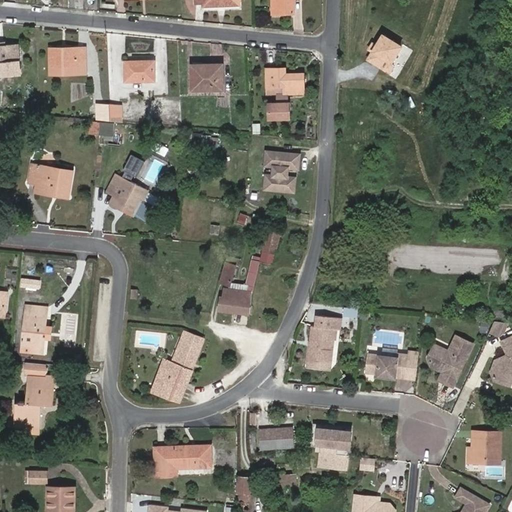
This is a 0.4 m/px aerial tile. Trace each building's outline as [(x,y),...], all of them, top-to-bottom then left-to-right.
[(273,0),(273,10),(287,9),(287,13),(295,13),(294,0),(273,0)] [(378,46),(375,51),(370,59),(391,72),(394,68),(393,62),(403,46),(385,35),(378,46)] [(5,44),(5,41),(0,41),(0,60),(20,60),(19,44),(5,44)] [(401,69),(414,49),(408,45),(395,65),(401,69)] [(87,73),(86,47),(51,47),(52,73),(87,73)] [(154,80),(154,60),(126,61),(127,80),(154,80)] [(224,89),(223,64),(193,64),(193,89),(224,89)] [(283,74),(283,68),(264,68),(265,93),(276,93),(276,103),(267,103),(267,118),(287,118),(287,103),(285,103),(285,93),(301,93),(300,73),(283,74)] [(101,119),(111,120),(111,104),(98,103),(98,119),(101,119)] [(111,120),(122,121),(122,105),(111,104),(111,120)] [(115,122),(97,121),(96,132),(114,134),(115,122)] [(298,153),(265,150),(264,164),(272,165),(272,175),(265,174),(263,188),(292,191),(294,177),(285,176),(286,166),(296,167),(298,153)] [(134,152),(125,169),(138,177),(147,159),(134,152)] [(69,197),(73,171),(33,164),(30,182),(37,183),(37,187),(60,191),(59,195),(69,197)] [(135,215),(148,190),(117,174),(108,191),(115,194),(112,199),(127,206),(125,210),(135,215)] [(491,183),(491,177),(453,174),(451,199),(498,204),(500,184),(491,183)] [(37,187),(36,191),(59,195),(60,191),(37,187)] [(137,213),(148,219),(157,202),(146,196),(137,213)] [(112,199),(111,202),(125,210),(127,206),(112,199)] [(268,276),(271,276),(281,230),(268,228),(261,261),(260,261),(253,291),(253,292),(250,312),(260,313),(262,311),(278,314),(281,306),(283,306),(288,282),(268,278),(268,276)] [(238,258),(228,255),(226,261),(236,263),(238,258)] [(226,261),(220,280),(227,282),(232,283),(236,263),(226,261)] [(253,291),(248,291),(248,286),(232,283),(227,282),(224,297),(222,296),(220,309),(250,314),(250,312),(253,292),(253,291)] [(0,315),(5,316),(8,291),(0,290),(0,315)] [(46,317),(47,307),(27,305),(23,344),(33,345),(43,346),(43,337),(45,337),(47,316),(46,317)] [(357,317),(358,307),(346,306),(344,316),(357,317)] [(340,328),(341,317),(319,315),(317,318),(316,325),(314,324),(311,330),(310,340),(312,340),(312,350),(309,350),(308,357),(330,359),(333,338),(336,338),(337,328),(340,328)] [(491,332),(505,336),(509,321),(496,317),(491,332)] [(189,332),(185,331),(173,361),(177,363),(189,332)] [(154,389),(180,400),(205,338),(189,332),(177,363),(173,361),(165,359),(154,389)] [(458,335),(450,350),(436,344),(430,356),(433,367),(442,371),(448,373),(444,382),(454,386),(474,343),(458,335)] [(511,336),(502,339),(504,347),(511,345),(511,336)] [(511,345),(504,347),(506,355),(507,356),(503,359),(503,361),(498,362),(493,375),(495,380),(509,386),(511,380),(511,377),(511,372),(511,371),(511,345)] [(397,353),(397,356),(369,352),(367,371),(381,372),(387,373),(386,376),(397,378),(397,376),(408,376),(411,354),(397,353)] [(495,360),(491,371),(493,375),(498,362),(503,361),(503,359),(507,356),(506,355),(495,360)] [(307,365),(330,367),(330,359),(308,357),(307,365)] [(442,371),(439,379),(444,382),(448,373),(442,371)] [(53,375),(31,374),(30,386),(52,388),(53,375)] [(354,389),(363,390),(364,381),(354,380),(354,389)] [(51,404),(52,388),(30,386),(29,403),(18,402),(16,425),(21,426),(37,427),(38,427),(40,404),(51,404)] [(320,426),(318,446),(321,446),(328,447),(329,453),(350,455),(353,429),(320,426)] [(295,447),(293,427),(261,428),(262,449),(295,447)] [(502,463),(503,433),(477,433),(477,441),(474,441),(474,447),(473,462),(502,463)] [(212,466),(212,444),(155,447),(156,475),(173,474),(172,468),(178,468),(212,466)] [(320,466),(349,469),(350,455),(329,453),(328,447),(321,446),(320,466)] [(274,463),(274,455),(258,455),(258,463),(274,463)] [(506,465),(488,464),(488,475),(506,475),(506,465)] [(46,482),(46,470),(32,470),(32,482),(46,482)] [(298,483),(298,474),(280,475),(280,492),(286,492),(286,484),(298,483)] [(253,477),(239,477),(239,492),(252,492),(253,477)] [(486,511),(492,503),(463,486),(458,495),(469,502),(464,511),(463,511),(486,511)] [(74,508),(74,488),(49,488),(48,511),(70,511),(70,508),(74,508)] [(239,511),(251,511),(252,492),(239,492),(239,511)] [(374,496),(356,494),(354,511),(394,511),(395,510),(390,503),(374,501),(374,496)]
